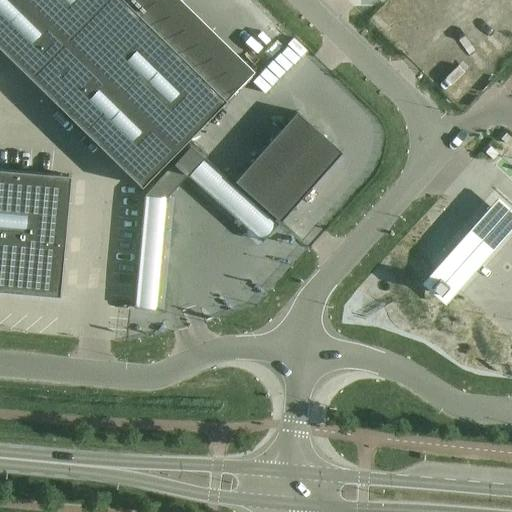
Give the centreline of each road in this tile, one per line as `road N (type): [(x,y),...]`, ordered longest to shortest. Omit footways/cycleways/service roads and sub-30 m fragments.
road 1 (unclassified): [(300,350),(233,347),(146,379),(0,369)]
road 2 (unclassified): [(447,144),(314,297),(300,350)]
road 3 (secondary): [(511,492),(287,471)]
road 4 (unclassified): [(300,350),(371,361),(447,405),(511,414)]
road 5 (unclassified): [(300,0),(447,144)]
road 6 (secondary): [(88,467),(210,498),(284,506)]
road 7 (secondary): [(287,471),(88,467)]
road 8 (unclassified): [(300,350),(287,471)]
